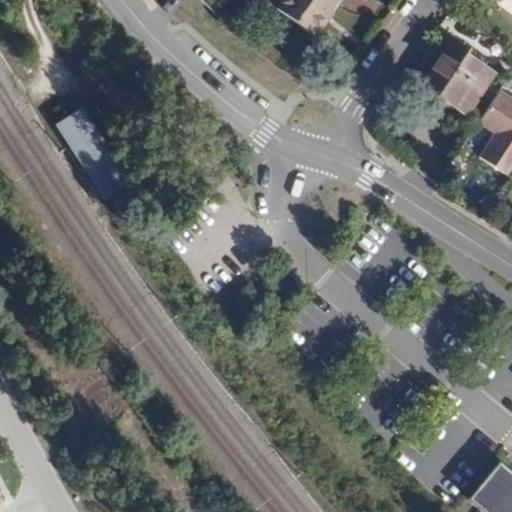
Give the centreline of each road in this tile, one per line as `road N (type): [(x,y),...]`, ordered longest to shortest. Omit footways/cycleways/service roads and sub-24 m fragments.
road 1 (residential): [(124,0),(154,37),(266,134),(325,156)]
road 2 (residential): [(325,156),(511,267)]
road 3 (residential): [(325,156),(431,0)]
